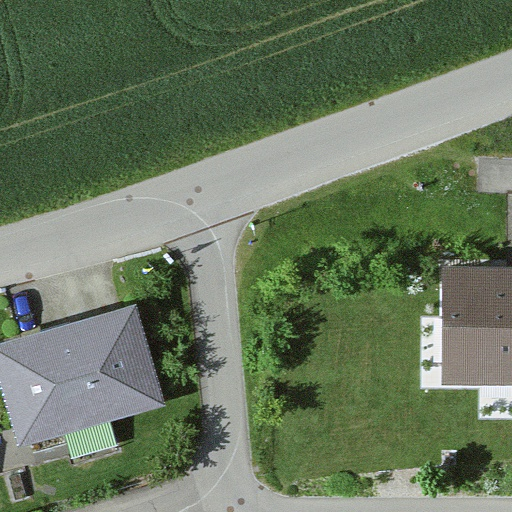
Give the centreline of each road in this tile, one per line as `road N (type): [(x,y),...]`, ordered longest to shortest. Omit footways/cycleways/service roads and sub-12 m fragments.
road 1 (residential): [(189,189),(511,83)]
road 2 (residential): [(189,189),(224,493)]
road 3 (residential): [(0,244),(189,189)]
